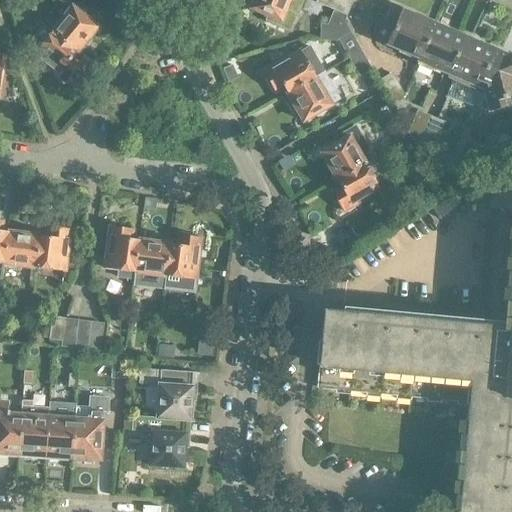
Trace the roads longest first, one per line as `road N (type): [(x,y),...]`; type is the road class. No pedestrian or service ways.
road 1 (residential): [(235,511),(257,205),(166,23),(170,0)]
road 2 (residential): [(0,161),(90,162),(185,181)]
